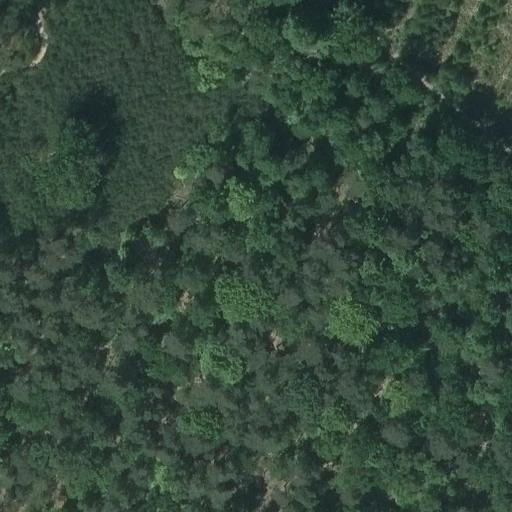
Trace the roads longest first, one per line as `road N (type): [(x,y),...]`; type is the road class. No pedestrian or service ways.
road 1 (track): [(511,477),(417,479),(278,352),(0,360)]
road 2 (track): [(511,157),(324,0)]
